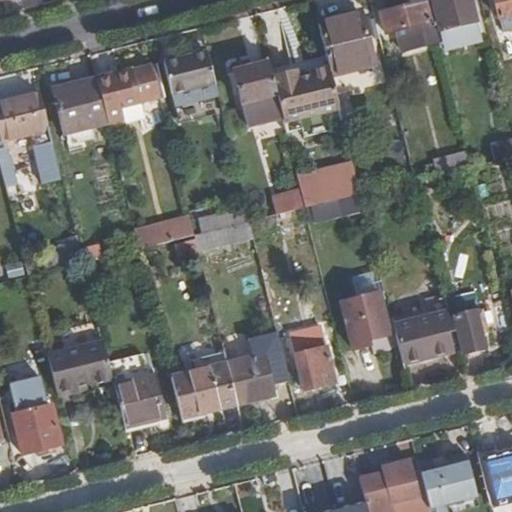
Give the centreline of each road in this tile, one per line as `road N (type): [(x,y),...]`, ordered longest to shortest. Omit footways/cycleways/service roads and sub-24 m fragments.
road 1 (residential): [(511,388),(11,511)]
road 2 (residential): [(182,0),(0,46)]
